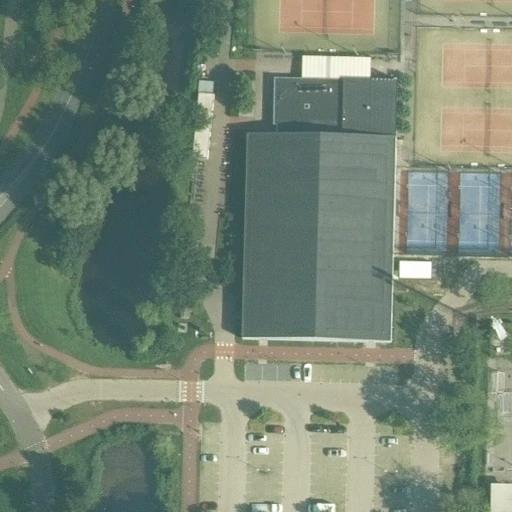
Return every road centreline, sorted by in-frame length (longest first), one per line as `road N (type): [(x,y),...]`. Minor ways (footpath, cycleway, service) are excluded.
road 1 (tertiary): [(0,201),(73,89),(100,0)]
road 2 (unclassified): [(41,511),(35,451),(0,390)]
